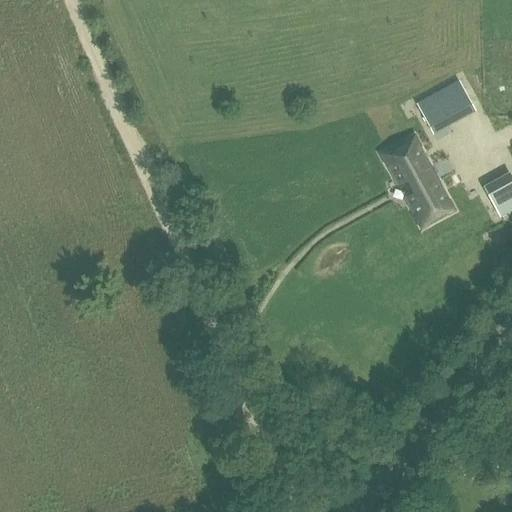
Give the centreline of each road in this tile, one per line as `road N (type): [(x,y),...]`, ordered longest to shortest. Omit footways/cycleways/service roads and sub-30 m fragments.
road 1 (track): [(293,511),(73,0)]
road 2 (unclassified): [(358,511),(511,331)]
